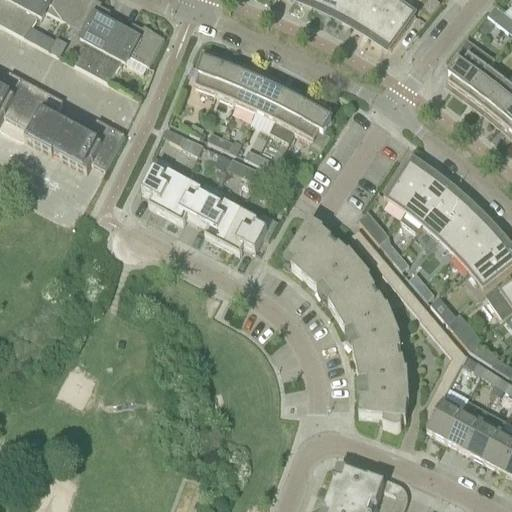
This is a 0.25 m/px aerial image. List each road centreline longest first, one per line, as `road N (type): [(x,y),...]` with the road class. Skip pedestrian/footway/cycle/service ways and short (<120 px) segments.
road 1 (residential): [(319,447),(307,368),(290,332),(265,306),(132,237)]
road 2 (residential): [(192,17),(391,112)]
road 3 (residential): [(479,511),(428,479),(335,445),(319,447)]
road 4 (residential): [(391,112),(511,218)]
road 5 (residential): [(391,112),(479,0)]
